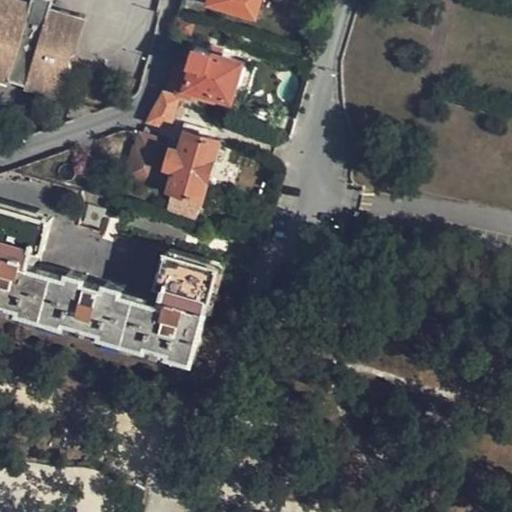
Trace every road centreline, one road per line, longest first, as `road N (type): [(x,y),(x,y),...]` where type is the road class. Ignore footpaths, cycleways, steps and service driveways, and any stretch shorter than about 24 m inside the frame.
road 1 (residential): [(0,155),(127,109),(146,88),(171,0)]
road 2 (residential): [(298,194),(346,0)]
